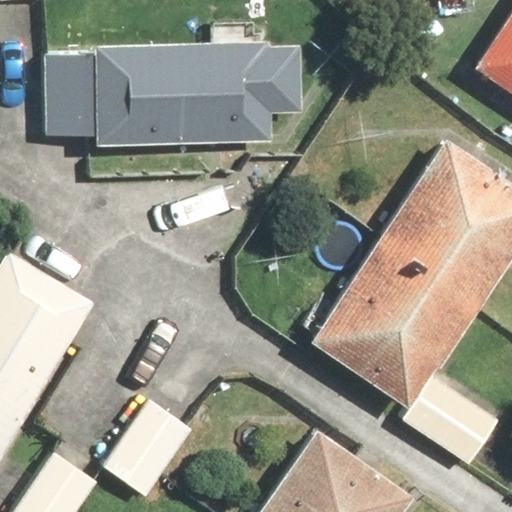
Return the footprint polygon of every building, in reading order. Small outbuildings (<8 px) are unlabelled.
[(511,0),(490,0),(448,64),(511,107),(511,0)] [(0,73),(20,73),(21,11),(0,10),(0,73)] [(282,44),(66,36),(66,49),(25,48),(22,132),(63,133),(63,138),(245,144),(246,108),(280,109),(282,44)] [(283,328),(382,396),(423,336),(438,346),(496,261),(482,251),(511,207),(511,194),(419,130),(283,328)] [(0,469),(101,295),(15,245),(0,270),(0,469)] [(495,419),(413,366),(380,416),(462,469),(495,419)] [(198,427),(154,394),(102,461),(146,495),(198,427)] [(407,511),(420,496),(323,426),(260,511),(407,511)] [(78,511),(103,477),(58,446),(12,511),(78,511)]
